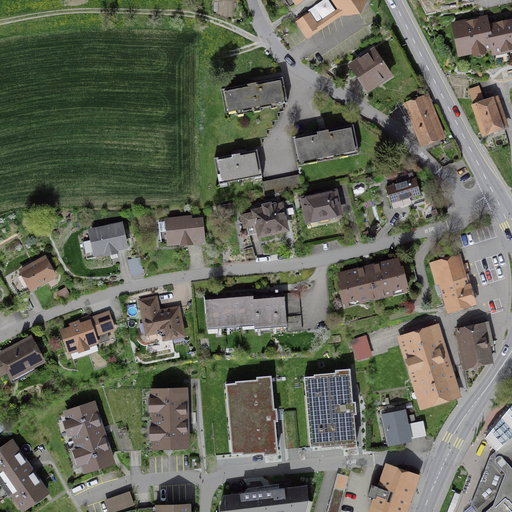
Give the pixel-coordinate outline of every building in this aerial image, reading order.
[(334,0),(344,14),(351,14),(351,12),(358,11),(360,5),(362,6),(365,0),(334,0)] [(307,37),(339,15),(337,12),(316,26),(309,14),(297,22),(307,37)] [(493,53),(511,49),(511,22),(488,28),(487,22),(481,23),(480,20),(454,25),(460,54),(474,51),(474,49),(482,47),(483,51),(492,49),(493,53)] [(390,75),(374,51),(351,66),(365,88),(379,79),(380,81),(390,75)] [(221,90),(226,115),(288,103),(283,78),(221,90)] [(482,133),(503,126),(494,101),(485,104),(479,87),(469,91),(475,108),(473,108),(482,133)] [(420,143),(444,134),(439,122),(436,123),(433,114),(431,115),(429,110),(432,109),(427,95),(407,103),(414,121),(415,121),(419,129),(415,130),(420,143)] [(358,151),(353,125),(292,138),(297,163),(358,151)] [(219,184),(261,176),(257,151),(215,159),(219,184)] [(265,196),(302,189),(299,175),(263,182),(265,196)] [(398,201),(420,194),(415,179),(386,187),(392,208),(400,206),(398,201)] [(308,221),(339,214),(335,193),(303,200),(308,221)] [(270,204),(263,206),(264,210),(242,216),(246,232),(259,229),(260,235),(286,229),(280,206),(271,208),(270,204)] [(189,219),(159,222),(160,232),(169,231),(170,243),(181,242),(181,244),(202,242),(200,221),(189,222),(189,219)] [(116,252),(116,248),(125,246),(120,225),(91,232),(93,240),(83,242),(85,254),(105,251),(106,255),(116,252)] [(220,250),(222,263),(256,260),(252,247),(241,250),(239,245),(220,250)] [(468,287),(464,288),(456,260),(462,259),(460,254),(429,263),(436,285),(435,285),(438,296),(444,294),(446,299),(449,298),(452,309),(473,303),(468,287)] [(44,258),(21,271),(31,289),(54,276),(44,258)] [(140,258),(128,260),(130,273),(143,270),(140,258)] [(339,275),(341,284),(340,284),(343,296),(349,294),(350,301),(359,299),(360,302),(392,294),(392,291),(400,288),(398,279),(403,278),(401,269),(400,269),(397,260),(339,275)] [(283,294),(284,296),(287,332),(299,331),(296,293),(283,294)] [(255,325),(254,322),(252,299),(243,300),(242,294),(236,294),(237,300),(239,323),(254,322),(254,325),(255,325)] [(227,295),(221,296),(221,300),(223,325),(239,323),(237,300),(227,301),(227,295)] [(252,297),(252,299),(254,322),(255,325),(270,324),(268,301),(259,302),(258,296),(252,297)] [(286,323),(284,296),(274,297),(274,299),(268,300),(270,324),(286,323)] [(158,312),(155,298),(141,301),(147,333),(169,329),(171,338),(183,335),(178,308),(158,312)] [(223,325),(221,300),(215,300),(215,298),(205,299),(208,326),(223,325)] [(93,321),(96,327),(98,334),(113,329),(108,313),(93,319),(93,321)] [(96,327),(93,321),(80,325),(79,322),(70,325),(72,328),(63,331),(69,351),(78,348),(80,355),(98,349),(91,329),(96,327)] [(466,365),(489,360),(487,347),(493,346),(488,322),(456,328),(457,334),(459,334),(466,365)] [(438,327),(404,338),(420,388),(419,388),(424,403),(454,393),(450,379),(449,379),(436,339),(441,337),(438,327)] [(348,339),(355,359),(371,354),(364,333),(348,339)] [(30,338),(0,355),(2,358),(0,358),(0,375),(9,371),(10,373),(22,367),(24,371),(42,361),(30,338)] [(337,374),(314,376),(320,447),(343,445),(343,447),(355,446),(353,413),(355,413),(354,403),(352,403),(349,370),(337,371),(337,374)] [(273,410),(270,377),(258,378),(258,381),(235,383),(241,454),(264,452),(264,454),(277,453),(274,420),(276,420),(275,410),(273,410)] [(156,447),(186,446),(185,389),(155,390),(156,447)] [(86,471),(112,463),(93,403),(66,412),(86,471)] [(511,511),(511,407),(495,422),(498,424),(488,433),(496,442),(496,450),(499,454),(496,458),(495,462),(506,474),(499,491),(475,511),(474,511),(511,511)] [(384,416),(390,443),(409,439),(404,412),(384,416)] [(24,509),(46,493),(11,442),(0,449),(0,474),(2,473),(14,490),(12,492),(24,509)] [(374,498),(370,508),(381,511),(406,511),(418,478),(390,468),(383,488),(372,484),(368,496),(374,498)] [(269,485),(263,491),(223,495),(219,511),(304,511),(308,500),(307,485),(279,489),(279,484),(269,485)] [(336,511),(343,489),(333,486),(326,511),(336,511)] [(447,511),(452,511),(461,490),(456,488),(447,511)] [(109,511),(135,505),(131,490),(105,497),(109,511)]
